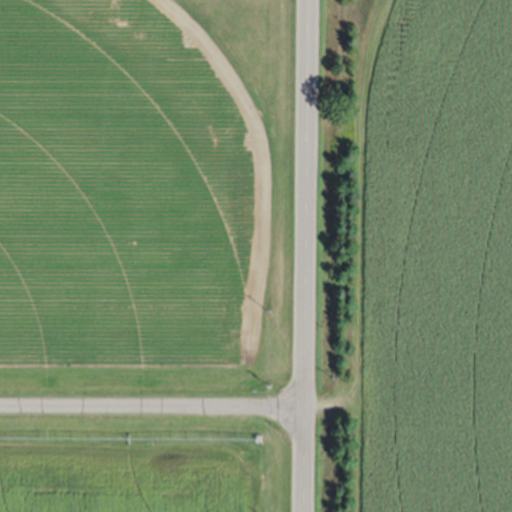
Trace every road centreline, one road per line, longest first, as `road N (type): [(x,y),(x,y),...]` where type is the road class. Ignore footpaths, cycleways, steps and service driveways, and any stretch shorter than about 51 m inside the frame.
road 1 (secondary): [(305,511),(309,0)]
road 2 (residential): [(0,402),(306,404)]
